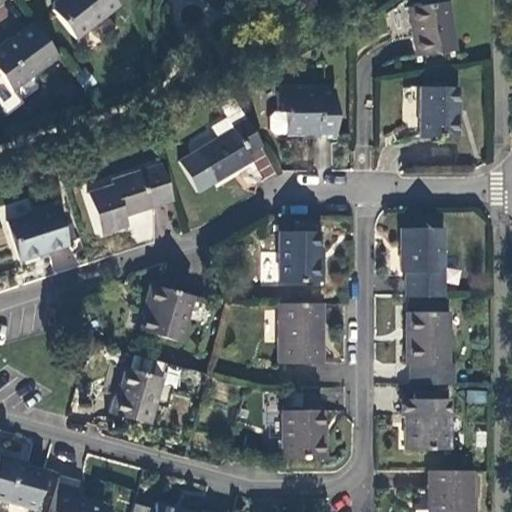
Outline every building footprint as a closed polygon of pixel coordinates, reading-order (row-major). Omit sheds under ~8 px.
[(51,10),(74,39),(105,14),(117,5),(112,0),(55,0),(51,3),(51,10)] [(445,1),(407,7),(414,56),(453,51),(445,1)] [(0,78),(9,91),(55,57),(31,24),(1,46),(0,44),(0,78)] [(71,77),(83,91),(93,82),(82,68),(71,77)] [(417,86),(417,136),(456,136),(456,86),(417,86)] [(334,140),(334,91),(276,91),(276,111),(284,111),(284,133),(310,133),(310,139),(334,140)] [(195,193),(251,160),(247,153),(260,146),(229,94),(213,103),(223,119),(229,130),(216,138),(195,151),(176,161),(195,193)] [(272,134),(284,133),(284,111),(276,111),(267,111),(267,129),(272,134)] [(209,127),(216,138),(229,130),(223,119),(209,127)] [(171,200),(159,165),(109,181),(111,185),(86,193),(99,234),(125,226),(122,216),(171,200)] [(52,206),(4,222),(16,261),(65,245),(52,206)] [(403,297),(441,297),(441,228),(398,228),(399,272),(403,272),(403,297)] [(276,231),(276,281),(319,281),(319,259),(317,259),(317,231),(276,231)] [(137,331),(179,342),(191,295),(147,284),(143,299),(146,300),(137,331)] [(275,363),(319,362),(319,303),(275,303),(275,363)] [(404,365),(409,365),(409,384),(452,383),(452,363),(447,364),(447,312),(404,312),(404,365)] [(108,413),(147,423),(159,378),(123,368),(116,396),(113,395),(108,413)] [(447,449),(447,399),(398,399),(399,416),(402,416),(402,448),(447,449)] [(319,410),(279,410),(279,458),(322,458),(322,437),(319,436),(319,410)] [(42,478),(44,470),(16,462),(17,460),(0,455),(0,500),(33,510),(35,503),(42,478)] [(470,511),(470,471),(427,470),(427,511),(470,511)] [(100,511),(103,505),(73,496),(77,482),(58,477),(56,483),(50,507),(48,511),(100,511)] [(50,507),(56,483),(42,478),(35,503),(50,507)] [(204,511),(200,511),(199,511),(191,511),(183,510),(183,511),(154,504),(153,508),(137,503),(134,511),(204,511)]
